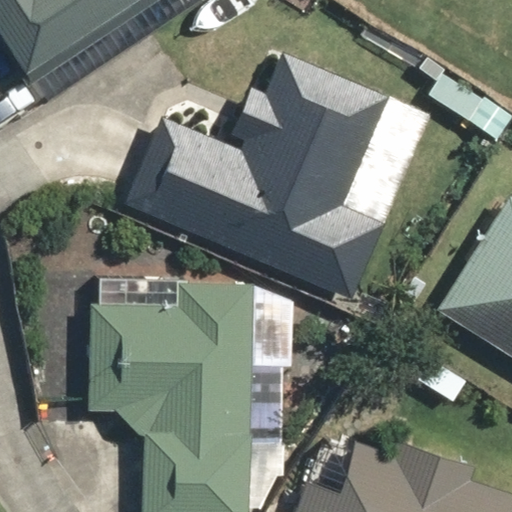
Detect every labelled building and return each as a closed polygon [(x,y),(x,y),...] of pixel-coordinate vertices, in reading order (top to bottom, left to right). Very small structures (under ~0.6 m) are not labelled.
[(115,21),(101,0),(0,0),(0,53),(21,84),(115,21)] [(104,211),(340,301),(372,218),(338,205),(380,96),(265,52),(230,141),(144,108),(104,211)] [(511,210),(494,200),(426,310),(511,363),(511,210)] [(161,311),(82,309),(80,407),(133,408),(130,511),(240,511),(247,286),(162,284),(161,311)] [(287,490),(279,511),(511,511),(511,501),(341,444),(321,502),(287,490)]
